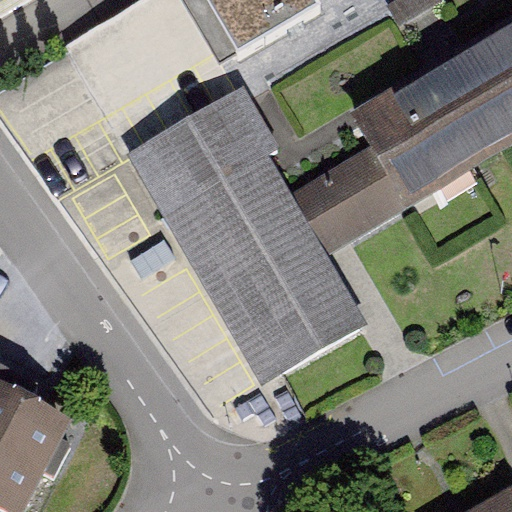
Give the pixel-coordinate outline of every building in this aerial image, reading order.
[(0,0),(0,23),(39,0),(0,0)] [(319,0),(190,0),(225,64),(325,10),(319,0)] [(362,161),(297,196),(332,259),(511,160),(511,31),(342,124),(362,161)] [(297,196),(250,110),(138,171),(263,400),(376,339),(332,259),(297,196)] [(32,511),(71,425),(0,394),(0,511),(32,511)]
